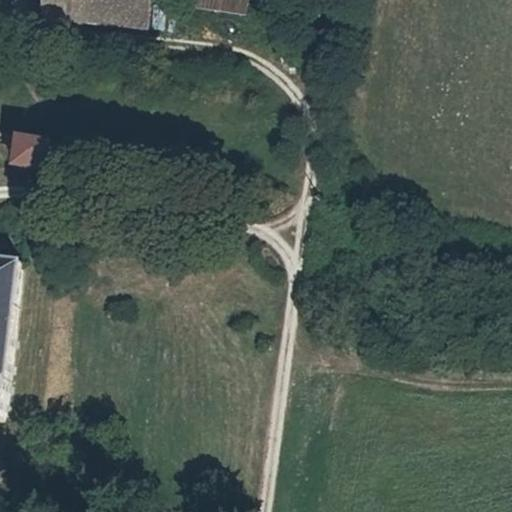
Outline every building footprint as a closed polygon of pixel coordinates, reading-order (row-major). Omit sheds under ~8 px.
[(165,11),(110,5),(110,10),(93,10),(94,4),(72,0),(69,0),(65,20),(162,32),(165,11)] [(110,10),(110,5),(110,0),(72,0),(94,4),(93,10),(110,10)] [(205,0),(205,15),(252,16),(252,0),(205,0)] [(75,151),(45,148),(42,177),(73,179),(75,151)] [(45,265),(3,261),(0,285),(0,420),(30,423),(45,265)]
